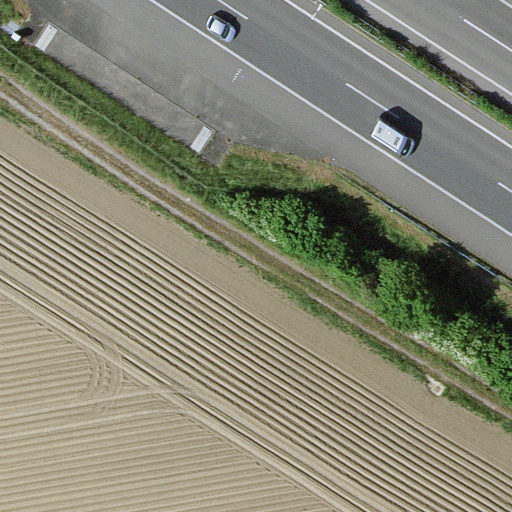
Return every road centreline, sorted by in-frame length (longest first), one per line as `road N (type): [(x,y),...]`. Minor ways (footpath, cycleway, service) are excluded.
road 1 (track): [(0,84),(198,217),(511,409)]
road 2 (motorway): [(218,0),(511,191)]
